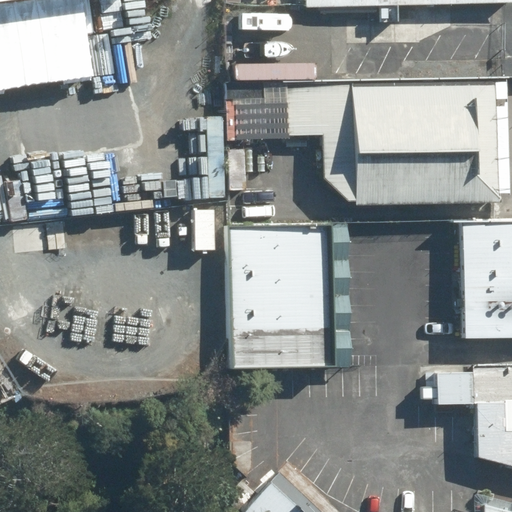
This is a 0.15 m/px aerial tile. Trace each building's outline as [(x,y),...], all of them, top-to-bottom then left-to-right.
[(511,0),(304,0),(305,10),(319,9),(319,15),(376,14),(376,8),(511,4),(511,0)] [(505,79),(283,86),(285,138),(321,137),(323,182),(346,205),(355,204),(355,210),(500,206),(500,198),(509,198),(505,79)] [(196,208),(197,247),(221,246),(220,207),(196,208)] [(511,224),(462,226),(464,342),(511,341),(511,224)] [(346,227),(228,230),(231,372),(349,370),(346,227)] [(511,365),(473,367),(473,371),(419,373),(420,391),(436,390),(436,407),(476,406),(477,460),(511,467),(511,365)] [(337,511),(289,465),(255,501),(243,489),(221,511),(220,511),(501,511),(482,507),(482,511),(337,511)]
